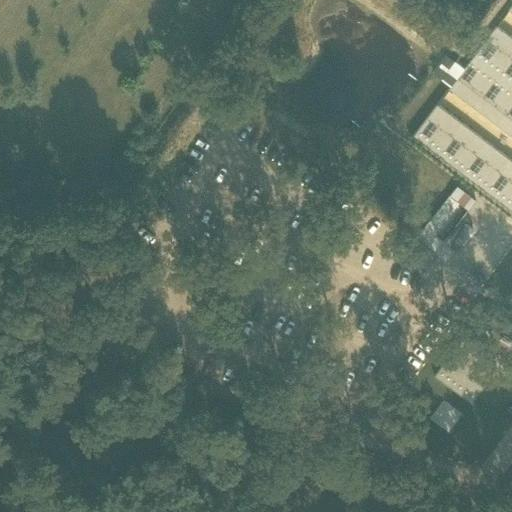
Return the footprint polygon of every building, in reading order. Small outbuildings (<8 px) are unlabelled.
[(511,40),(494,27),(470,58),(511,90),(511,40)] [(511,90),(470,58),(446,90),(511,140),(511,90)] [(511,165),(434,106),(410,138),(511,215),(511,165)] [(475,200),(457,185),(449,195),(468,210),(475,200)] [(458,343),(434,375),(471,402),(495,370),(458,343)]
